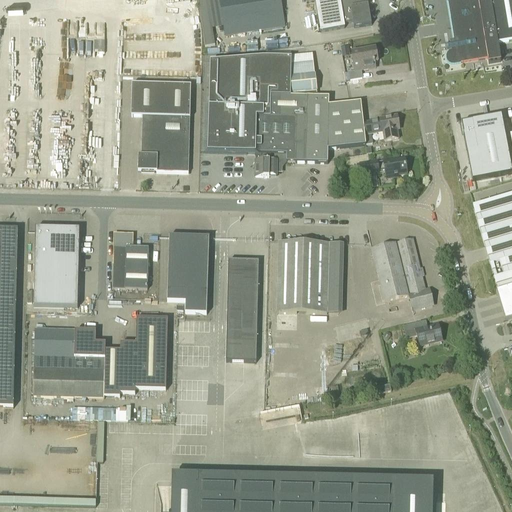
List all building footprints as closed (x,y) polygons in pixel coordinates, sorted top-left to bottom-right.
[(219,0),(226,38),(285,28),(279,0),(219,0)] [(314,0),(320,34),(345,30),(344,26),(353,24),(350,7),(366,4),(365,0),(314,0)] [(500,63),(497,46),(511,43),(511,0),(465,0),(448,3),(454,43),(450,43),(451,53),(450,53),(449,54),(448,55),(447,55),(447,56),(446,57),(446,58),(446,59),(446,60),(446,61),(446,62),(447,63),(447,64),(448,65),(449,65),(450,66),(451,66),(453,66),(487,60),(488,65),(500,63)] [(353,27),(371,24),(370,22),(368,7),(366,7),(366,4),(350,7),(353,24),(353,27)] [(259,40),(239,44),(240,52),(261,48),(259,40)] [(348,74),(350,82),(362,80),(361,73),(375,70),(374,64),(378,64),(375,51),(351,55),(354,73),(348,74)] [(292,72),(313,72),(313,54),(292,54),(292,72)] [(301,165),(327,166),(327,151),(366,147),(366,144),(363,125),(361,104),(329,108),(329,99),(317,99),(315,77),(291,80),(291,60),(261,60),(209,64),(208,156),(255,157),(255,180),(269,180),(269,178),(276,178),(276,164),(282,164),(282,165),(301,165)] [(191,88),(132,86),(131,119),(142,119),(141,158),(138,158),(138,174),(188,175),(191,88)] [(86,112),(86,129),(101,129),(101,96),(93,96),(93,105),(92,105),(92,112),(86,112)] [(380,122),(363,125),(366,144),(369,143),(369,137),(383,135),(384,143),(398,141),(396,126),(398,126),(397,118),(380,120),(380,122)] [(511,176),(501,118),(461,126),(472,183),(511,176)] [(407,176),(405,161),(384,165),(384,163),(358,167),(359,178),(385,174),(386,180),(407,176)] [(511,198),(475,209),(484,239),(511,231),(511,198)] [(258,245),(258,228),(247,228),(246,245),(258,245)] [(0,410),(13,411),(18,232),(0,232),(0,410)] [(58,235),(39,235),(39,232),(37,232),(36,290),(35,309),(77,310),(79,233),(77,233),(77,236),(58,235)] [(133,250),(133,236),(132,236),(132,240),(129,240),(126,240),(126,239),(114,239),(113,291),(147,292),(148,251),(133,250)] [(206,317),(209,240),(191,240),(169,239),(167,304),(185,305),(185,316),(206,317)] [(420,271),(412,242),(372,252),(385,304),(409,298),(412,313),(433,308),(429,293),(424,294),(420,279),(424,279),(422,270),(420,271)] [(342,317),(343,246),(328,246),(278,245),(276,315),(327,316),(342,317)] [(259,259),(244,259),(244,264),(236,264),(229,263),(227,330),(184,329),(183,363),(256,365),(259,265),(259,264),(259,261),(259,259)] [(511,260),(493,267),(501,296),(496,298),(505,327),(511,324),(511,260)] [(166,393),(167,322),(136,321),(136,346),(120,345),(120,353),(111,353),(105,353),(105,345),(95,345),(95,333),(35,332),(33,399),(104,401),(104,400),(120,400),(120,397),(135,397),(135,392),(166,393)] [(422,332),(420,324),(403,329),(406,339),(416,336),(419,349),(442,343),(438,328),(422,332)] [(355,354),(354,342),(339,343),(341,356),(355,354)] [(338,365),(357,364),(357,356),(340,357),(339,344),(324,345),(325,363),(337,363),(338,365)] [(273,371),(289,371),(289,372),(301,372),(301,347),(273,347),(273,371)] [(175,370),(175,380),(199,381),(199,374),(207,375),(207,367),(197,366),(196,371),(175,370)] [(379,396),(391,393),(390,386),(377,389),(379,396)] [(333,403),(340,401),(337,389),(331,390),(333,403)] [(183,421),(251,413),(249,394),(180,402),(183,421)] [(81,420),(102,419),(102,408),(81,408),(81,420)] [(37,474),(38,480),(62,479),(62,470),(52,470),(52,474),(37,474)] [(198,511),(199,488),(171,487),(171,491),(170,511),(198,511)]
